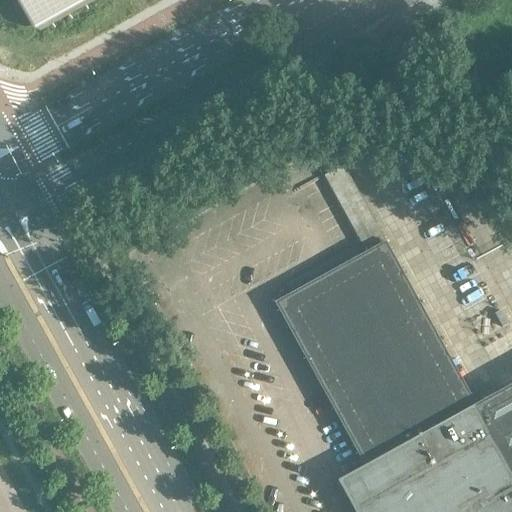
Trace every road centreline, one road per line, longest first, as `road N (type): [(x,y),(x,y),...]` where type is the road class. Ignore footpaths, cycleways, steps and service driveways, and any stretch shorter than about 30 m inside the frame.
road 1 (primary): [(10,199),(64,180),(389,0)]
road 2 (primary): [(185,511),(10,199)]
road 3 (primary): [(281,0),(0,153)]
road 4 (primary): [(0,278),(125,511)]
